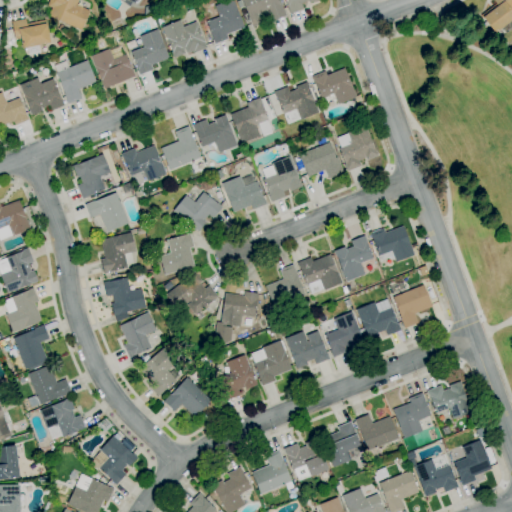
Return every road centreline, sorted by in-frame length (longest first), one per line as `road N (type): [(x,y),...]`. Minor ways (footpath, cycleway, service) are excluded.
road 1 (residential): [(357,23),(511,456)]
road 2 (residential): [(419,0),(0,167)]
road 3 (residential): [(30,155),(61,236),(92,360),(133,420),(180,466)]
road 4 (residential): [(180,466),(247,427),(473,339)]
road 5 (residential): [(414,180),(231,258)]
